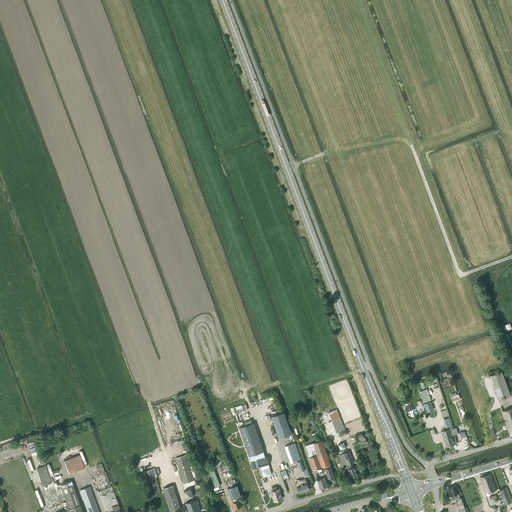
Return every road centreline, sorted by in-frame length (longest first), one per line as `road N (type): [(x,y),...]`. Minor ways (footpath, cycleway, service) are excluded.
road 1 (primary): [(411,491),(222,0)]
road 2 (unclassified): [(426,466),(401,438),(370,368),(229,0)]
road 3 (track): [(411,145),(460,276),(511,256)]
road 4 (unclassified): [(269,511),(388,476)]
